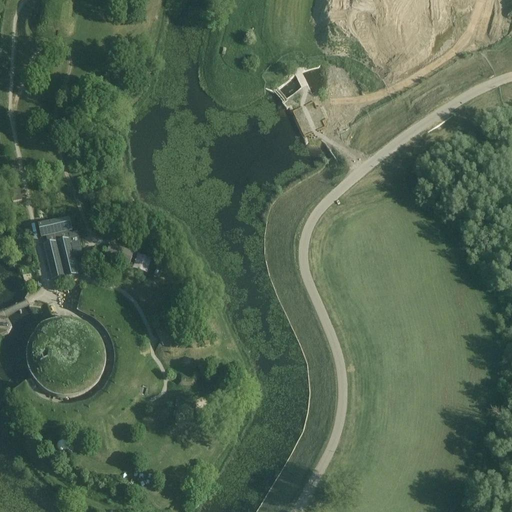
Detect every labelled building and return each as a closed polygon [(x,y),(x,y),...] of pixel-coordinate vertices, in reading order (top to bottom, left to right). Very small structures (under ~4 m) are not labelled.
[(53,27),(53,29),(62,30),(63,26),(69,27),(74,0),(44,0),(39,27),(42,28),(46,27),(51,26),(53,27)] [(295,93),(301,89),(308,84),(309,84),(309,83),(307,84),(304,86),(301,88),(294,93),(295,93)] [(304,86),(301,88),(301,89),(307,97),(307,98),(309,97),(314,93),(313,93),(308,84),(307,84),(304,86)] [(307,97),(300,102),(301,103),(307,98),(309,97),(314,93),(315,93),(315,92),(313,93),(307,97)] [(289,98),(295,93),(294,93),(280,102),(280,103),(289,98)] [(289,98),(280,103),(286,111),(294,106),(289,98)] [(286,112),(301,103),(300,102),(294,106),(286,111),(286,112)] [(428,121),(437,134),(446,128),(436,115),(428,121)] [(332,149),(335,154),(326,166),(327,166),(337,154),(329,145),(316,148),(316,149),(328,146),(332,149)] [(11,192),(14,205),(22,203),(19,190),(11,192)] [(70,234),(69,232),(71,231),(70,226),(68,220),(39,227),(42,238),(46,237),(47,241),(48,245),(44,246),(52,281),(63,278),(70,277),(78,275),(74,259),(83,256),(77,232),(75,233),(70,234)] [(109,249),(105,261),(129,269),(130,266),(133,257),(134,254),(110,246),(109,249)] [(87,298),(88,288),(85,286),(77,313),(84,315),(95,321),(104,330),(107,334),(110,339),(112,345),(114,352),(114,358),(114,364),(112,372),(110,379),(106,385),(102,391),(98,395),(93,400),(87,403),(81,405),(73,407),(65,407),(57,407),(49,405),(44,402),(37,398),(32,392),(27,386),(13,396),(11,400),(12,416),(16,416),(15,401),(17,401),(38,416),(48,420),(63,422),(80,421),(95,415),(109,405),(117,395),(125,378),(140,382),(143,386),(140,394),(143,395),(145,395),(148,387),(148,380),(142,374),(127,371),(128,365),(128,351),(124,336),(115,320),(98,308),(85,303),(87,298)] [(60,304),(67,302),(63,288),(56,290),(60,304)] [(106,361),(105,355),(104,347),(101,341),(97,334),(93,330),(85,324),(78,322),(71,320),(65,320),(61,320),(58,320),(52,322),(47,325),(41,329),(36,334),(32,339),(29,344),(27,351),(26,357),(27,363),(28,370),(31,377),(33,381),(35,384),(41,390),(47,394),(55,398),(62,399),(70,399),(77,397),(85,394),(93,388),(98,383),(102,376),(105,369),(106,361)] [(180,333),(156,332),(155,343),(155,352),(179,353),(180,333)] [(190,407),(190,397),(177,396),(176,406),(190,407)]
